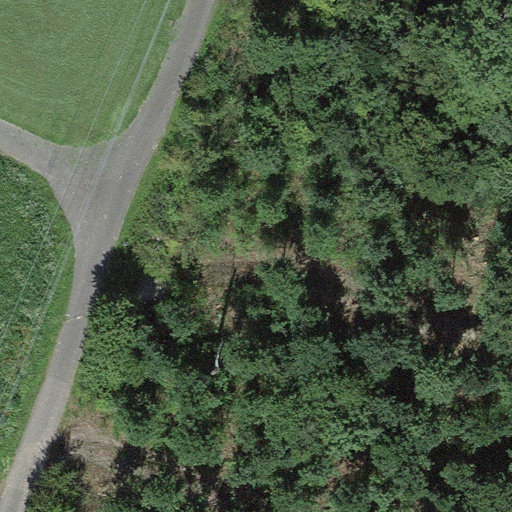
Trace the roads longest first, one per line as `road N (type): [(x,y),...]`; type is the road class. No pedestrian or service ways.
road 1 (track): [(205,0),(127,186),(11,511)]
road 2 (track): [(127,186),(0,135)]
